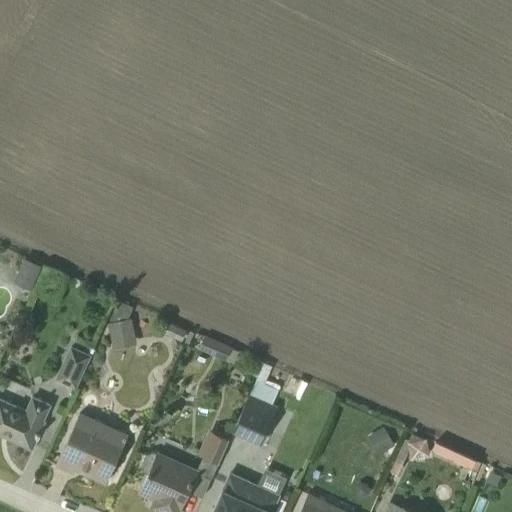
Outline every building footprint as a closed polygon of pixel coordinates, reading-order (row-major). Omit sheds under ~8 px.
[(27,286),(37,262),(23,256),(13,280),(27,286)] [(131,316),(106,323),(112,348),(137,341),(131,316)] [(238,351),(204,336),(198,349),(232,365),(238,351)] [(90,355),(68,346),(54,379),(75,388),(90,355)] [(262,362),(230,431),(260,444),(277,407),(270,404),(277,389),(264,382),(271,366),(262,362)] [(302,381),(290,375),(282,391),(295,397),(302,381)] [(0,398),(0,433),(31,447),(43,420),(42,419),(49,403),(30,395),(24,409),(0,398)] [(78,412),(56,463),(72,470),(74,465),(107,479),(127,433),(78,412)] [(195,468),(156,449),(144,453),(139,464),(141,471),(147,473),(139,490),(154,497),(151,505),(165,511),(175,511),(187,490),(201,497),(231,434),(216,427),(213,432),(208,429),(196,453),(201,455),(195,468)] [(434,439),(430,447),(457,460),(461,452),(434,439)] [(255,482),(228,471),(210,511),(269,511),(286,476),(262,466),(255,482)] [(349,511),(307,492),(297,511),(349,511)] [(412,511),(386,501),(381,511),(412,511)]
